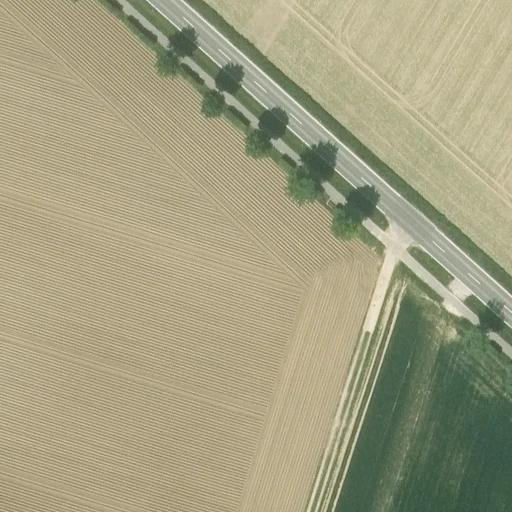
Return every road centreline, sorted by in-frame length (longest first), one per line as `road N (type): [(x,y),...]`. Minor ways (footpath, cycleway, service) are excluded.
road 1 (tertiary): [(511,313),(162,0)]
road 2 (track): [(311,511),(367,336)]
road 3 (track): [(412,224),(395,248),(367,336)]
